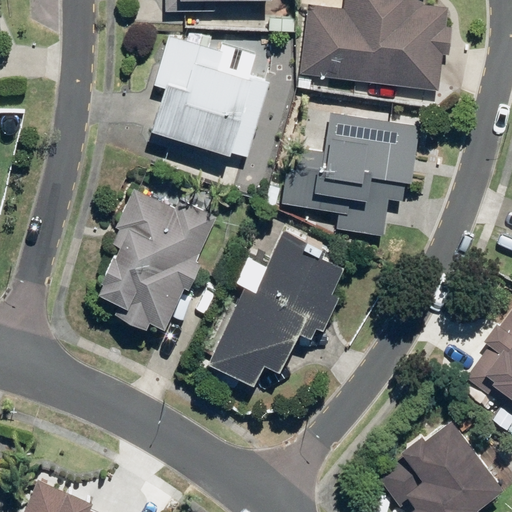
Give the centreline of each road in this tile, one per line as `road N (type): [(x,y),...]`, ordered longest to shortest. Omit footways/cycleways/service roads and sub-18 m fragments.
road 1 (residential): [(511,39),(446,248),(399,338),(272,499)]
road 2 (residential): [(78,0),(62,166),(7,352)]
road 3 (residential): [(272,499),(110,401),(7,352)]
